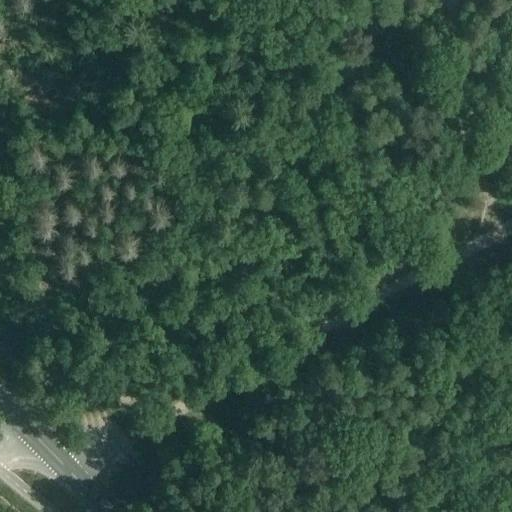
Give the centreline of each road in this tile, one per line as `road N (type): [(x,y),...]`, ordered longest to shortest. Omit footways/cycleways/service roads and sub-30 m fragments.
road 1 (track): [(199,401),(505,231)]
road 2 (primary): [(104,511),(0,404)]
